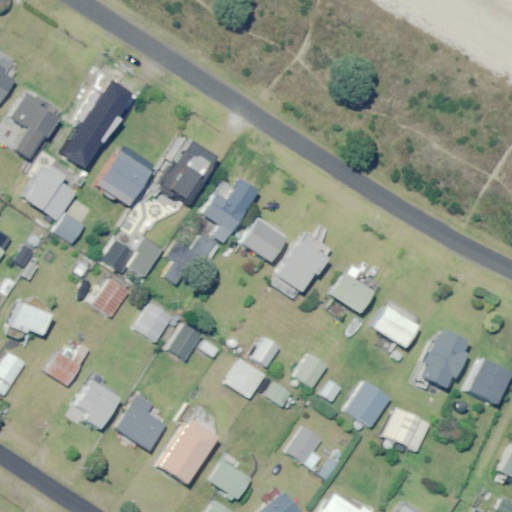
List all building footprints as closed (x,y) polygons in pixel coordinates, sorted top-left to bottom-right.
[(0,72),(6,64),(0,59),(0,93),(8,81),(0,75),(0,72)] [(37,108),(20,96),(4,118),(21,130),(7,150),(22,161),(56,113),(41,103),(37,108)] [(146,169),(116,149),(91,188),(121,207),(146,169)] [(56,178),(39,167),(17,199),(51,222),(70,194),(53,183),(56,178)] [(238,211),(208,192),(195,214),(224,233),(238,211)] [(79,227),(61,214),(47,232),(66,245),(79,227)] [(277,240),(248,221),(233,243),(262,263),(277,240)] [(290,246),(296,250),(290,260),(284,256),(265,285),(288,300),(305,272),(308,274),(322,252),(314,246),(322,234),(317,231),(309,244),(303,240),(297,236),(290,246)] [(180,256),(168,248),(161,259),(168,263),(158,278),(172,287),(189,260),(201,268),(214,247),(218,240),(212,237),(208,244),(193,234),(180,256)] [(156,250),(138,238),(129,252),(110,240),(97,261),(117,274),(121,267),(138,278),(156,250)] [(345,267),(339,276),(336,274),(322,295),(351,314),(365,293),(367,294),(373,286),(345,267)] [(102,278),(90,296),(86,293),(80,302),(87,307),(89,305),(107,317),(123,293),(102,278)] [(19,333),(20,330),(34,336),(42,316),(13,305),(6,324),(4,328),(19,333)] [(410,327),(408,326),(378,307),(365,329),(397,349),(410,327)] [(196,336),(178,325),(162,350),(181,361),(196,336)] [(459,342),(432,330),(408,383),(422,389),(425,384),(442,392),(459,354),(455,353),(459,342)] [(274,348),(260,339),(247,359),(261,368),(274,348)] [(84,350),(77,346),(72,354),(59,346),(42,373),(63,385),(84,350)] [(400,355),(391,350),(386,358),(395,364),(400,355)] [(0,394),(20,364),(4,354),(0,359),(0,394)] [(304,356),(290,377),(307,388),(321,367),(304,356)] [(259,376),(233,360),(219,383),(244,399),(259,376)] [(503,375),(475,361),(460,392),(489,405),(503,375)] [(118,401),(83,378),(59,413),(94,436),(118,401)] [(335,389),(324,382),(315,395),(327,402),(335,389)] [(287,394),(269,383),(260,396),(278,407),(287,394)] [(357,383),(339,411),(366,427),(384,400),(357,383)] [(146,405),(132,395),(109,430),(142,452),(160,425),(141,413),(146,405)] [(390,409),(377,436),(411,452),(424,424),(390,409)] [(178,485),(209,439),(181,421),(151,467),(178,485)] [(317,440),(297,427),(280,452),(308,471),(316,458),(308,453),(317,440)] [(511,446),(506,444),(492,474),(511,483),(511,446)] [(244,480),(215,461),(202,481),(231,500),(244,480)] [(292,511),(276,492),(252,511),(292,511)] [(360,511),(352,507),(350,510),(327,496),(316,511),(360,511)] [(511,511),(511,506),(494,499),(488,511),(511,511)] [(225,511),(209,502),(203,511),(225,511)]
